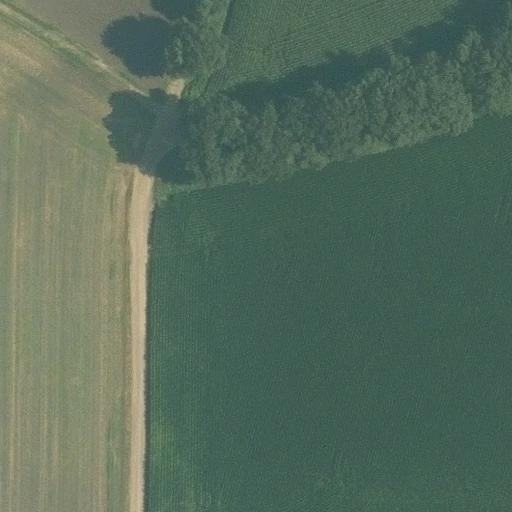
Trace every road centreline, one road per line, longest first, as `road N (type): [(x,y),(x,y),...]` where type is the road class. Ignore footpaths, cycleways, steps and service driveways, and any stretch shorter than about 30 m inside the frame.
road 1 (track): [(0,7),(199,132),(341,107),(511,27)]
road 2 (track): [(130,511),(145,193),(199,0)]
